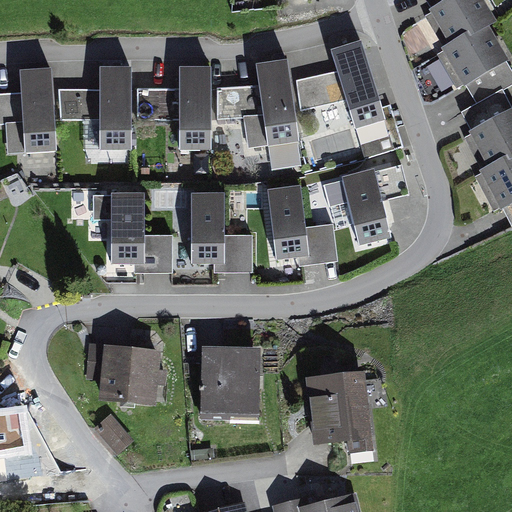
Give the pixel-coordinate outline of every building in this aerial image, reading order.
[(426,0),(449,38),(441,43),(465,83),(506,58),(511,56),(490,21),(498,17),(487,0),(426,0)] [(339,80),(298,87),(303,119),(346,106),(355,132),(386,125),(361,49),(333,57),(339,80)] [(511,83),(511,68),(506,58),(465,83),(476,102),(462,110),(469,125),(511,104),(504,88),(511,83)] [(260,95),(218,95),(220,127),(263,124),(267,154),(297,150),(286,71),(256,73),(260,95)] [(179,100),(140,100),(140,126),(180,126),(180,160),(212,160),(212,76),(179,76),(179,100)] [(100,100),(62,100),(63,130),(99,129),(99,157),(132,157),(131,77),(100,77),(100,100)] [(23,102),(0,103),(0,134),(22,133),(24,163),(58,161),(53,78),(21,80),(23,102)] [(486,162),(479,165),(511,228),(511,103),(511,104),(469,125),(467,126),(486,162)] [(374,179),(342,187),(357,252),(389,245),(374,179)] [(301,195),(266,199),(272,265),(308,262),(301,195)] [(225,204),(190,203),(190,271),(225,271),(225,204)] [(144,204),(111,204),(111,270),(144,270),(144,204)] [(158,355),(103,352),(100,403),(155,406),(158,355)] [(262,354),(202,352),(200,415),(260,417),(262,354)] [(366,379),(307,384),(312,448),(371,444),(366,379)] [(114,421),(98,434),(118,459),(134,447),(114,421)] [(356,511),(353,498),(302,510),(300,504),(276,509),(276,511),(356,511)]
